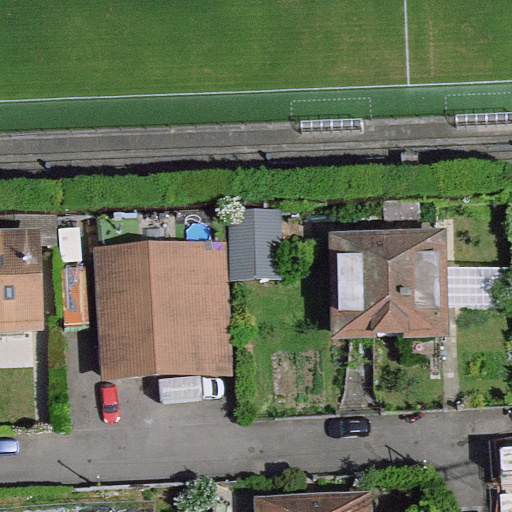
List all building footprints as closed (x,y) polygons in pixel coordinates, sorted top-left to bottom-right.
[(245,272),(284,272),(285,208),(245,208),(245,272)] [(200,215),(101,221),(112,379),(209,376),(200,215)] [(62,250),(59,221),(42,223),(45,252),(62,250)] [(439,246),(340,249),(343,339),(443,335),(439,246)] [(32,251),(0,251),(0,332),(34,332),(32,251)]
